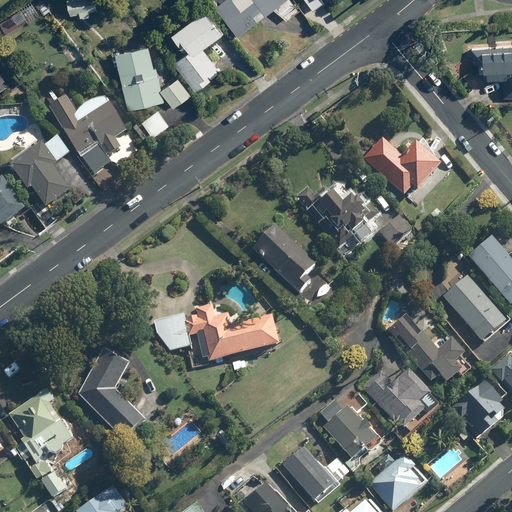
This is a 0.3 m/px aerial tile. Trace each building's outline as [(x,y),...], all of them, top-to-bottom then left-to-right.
[(94,0),(68,0),(71,14),(96,9),(94,0)] [(221,0),(216,5),(240,36),(286,0),(221,0)] [(306,0),(314,10),(325,2),(323,0),(306,0)] [(38,10),(32,1),(21,9),(28,18),(38,10)] [(207,8),(172,33),(182,47),(185,45),(189,51),(173,62),(195,92),(211,80),(208,75),(219,68),(203,47),(224,32),(207,8)] [(164,101),(162,92),(174,108),(192,95),(179,77),(162,89),(157,67),(155,68),(149,44),(116,52),(129,109),(164,101)] [(502,79),(504,98),(511,96),(511,45),(469,49),(470,63),(479,62),(480,72),(485,72),(485,80),(502,79)] [(127,133),(107,103),(101,103),(95,104),(89,107),(83,111),(78,117),(77,118),(66,101),(49,112),(80,159),(82,159),(95,176),(96,176),(103,170),(112,163),(108,158),(122,149),(116,140),(127,133)] [(158,115),(141,127),(153,143),(170,130),(158,115)] [(43,146),(11,169),(29,194),(32,191),(47,211),(72,193),(54,170),(58,167),(57,164),(70,155),(58,138),(44,148),(43,146)] [(412,189),(417,193),(441,166),(415,143),(402,157),(382,139),(362,161),(404,198),(412,189)] [(3,180),(0,182),(0,229),(25,211),(3,180)] [(308,189),(297,198),(339,250),(355,236),(361,243),(372,235),(366,228),(378,217),(357,191),(341,204),(333,194),(330,196),(325,189),(314,198),(308,189)] [(379,232),(393,248),(413,232),(399,216),(379,232)] [(276,225),(252,250),(293,290),(293,289),(299,295),(311,282),(305,276),(317,265),(276,225)] [(468,258),(510,308),(511,306),(511,256),(511,255),(508,258),(491,239),(468,258)] [(442,297),(481,343),(506,323),(467,276),(442,297)] [(154,322),(156,335),(170,352),(192,348),(190,338),(197,336),(203,360),(208,359),(209,363),(279,346),(272,317),(231,327),(228,314),(215,318),(212,306),(196,310),(197,317),(185,320),(184,315),(154,322)] [(406,316),(388,332),(401,348),(401,349),(430,384),(439,377),(446,385),(462,371),(456,363),(465,355),(452,339),(438,350),(421,330),(419,332),(406,316)] [(116,390),(131,364),(104,349),(78,396),(124,443),(146,421),(116,390)] [(490,369),(502,384),(503,385),(504,386),(511,396),(511,358),(509,354),(490,369)] [(431,395),(408,369),(392,384),(381,371),(362,388),(402,433),(424,414),(427,417),(440,407),(430,396),(431,395)] [(503,419),(503,413),(505,412),(500,406),(503,403),(485,381),(451,409),(474,437),(475,436),(478,440),(503,419)] [(40,461),(43,453),(41,450),(45,448),(46,448),(49,452),(56,455),(63,450),(63,446),(73,439),(67,431),(61,435),(59,431),(64,427),(49,404),(54,401),(47,390),(9,415),(24,439),(21,441),(22,444),(15,448),(25,462),(31,458),(33,460),(36,464),(40,461)] [(328,424),(323,428),(352,461),(376,440),(369,431),(372,429),(364,420),(361,423),(348,407),(343,411),(335,401),(320,414),(328,424)] [(304,448),(282,466),(314,504),(315,503),(318,506),(341,487),(338,483),(349,473),(336,459),(324,469),(318,462),(317,463),(304,448)] [(369,485),(391,511),(393,511),(421,489),(416,484),(419,482),(410,472),(416,468),(405,455),(369,485)] [(38,464),(30,469),(37,480),(42,478),(43,480),(41,481),(53,499),(65,491),(54,474),(53,474),(45,463),(40,466),(38,464)] [(274,492),(266,484),(244,504),(251,511),(294,511),(276,491),(274,492)] [(113,487),(75,511),(121,511),(128,508),(113,487)] [(374,511),(365,501),(352,511),(347,511),(346,510),(344,511),(374,511)] [(203,511),(196,502),(182,511),(203,511)]
